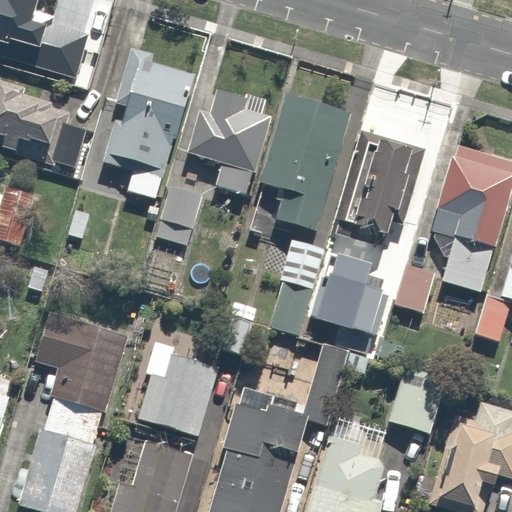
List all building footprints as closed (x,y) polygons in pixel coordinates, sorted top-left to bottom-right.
[(0,3),(0,57),(76,85),(93,38),(57,26),(59,19),(48,15),(50,9),(24,0),(22,0),(18,10),(0,3)] [(170,179),(174,180),(178,160),(183,161),(204,78),(157,67),(158,64),(127,57),(114,112),(122,114),(109,168),(118,170),(119,165),(138,169),(131,199),(163,206),(170,179)] [(0,146),(8,149),(5,157),(72,175),(94,98),(58,88),(55,101),(0,86),(0,146)] [(205,114),(191,161),(222,169),(217,195),(256,204),(275,121),(269,120),(273,103),(246,97),(244,104),(217,98),(212,116),(205,114)] [(354,118),(292,101),(268,191),(283,195),(274,227),(321,240),(354,118)] [(427,155),(364,138),(338,234),(401,250),(427,155)] [(511,216),(511,168),(453,153),(431,235),(455,241),(443,286),(491,299),(511,216)] [(36,190),(2,181),(0,180),(0,238),(21,244),(36,190)] [(171,190),(160,240),(196,248),(208,198),(171,190)] [(329,253),(292,244),(271,332),(308,341),(329,253)] [(439,283),(367,259),(355,296),(427,320),(439,283)] [(511,279),(506,308),(491,305),(483,339),(510,345),(511,332),(511,279)] [(57,319),(41,366),(63,374),(32,463),(23,460),(15,481),(27,486),(20,506),(36,511),(82,511),(140,347),(57,319)] [(152,377),(138,424),(179,436),(175,450),(145,442),(132,486),(121,482),(112,511),(185,511),(201,456),(196,455),(200,441),(204,442),(224,372),(151,351),(144,375),(152,377)] [(273,420),(236,414),(212,511),(300,511),(303,503),(290,500),(300,460),(310,462),(318,426),(336,430),(353,359),(320,351),(308,404),(279,397),(273,420)] [(453,388),(412,372),(391,426),(432,442),(453,388)] [(0,456),(24,387),(0,378),(0,456)] [(464,448),(448,507),(466,511),(491,511),(496,496),(504,498),(508,483),(511,484),(511,413),(484,406),(479,425),(454,419),(447,443),(464,448)] [(391,437),(342,422),(314,511),(391,511),(393,506),(380,502),(391,466),(383,464),(391,437)]
